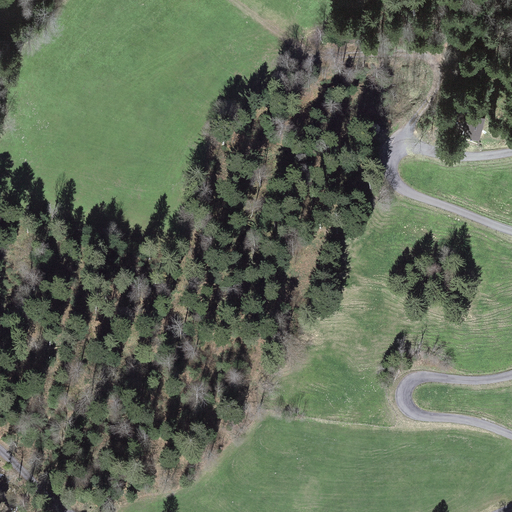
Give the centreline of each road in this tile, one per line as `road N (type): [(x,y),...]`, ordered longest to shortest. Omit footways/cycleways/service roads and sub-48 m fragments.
road 1 (track): [(406,151),(409,128),(437,82),(428,59),(320,56),(235,0)]
road 2 (unclassified): [(511,149),(406,151),(390,157),(385,171),(407,192),(511,224)]
road 3 (unclassified): [(511,374),(421,379),(401,398),(411,412),(511,436)]
